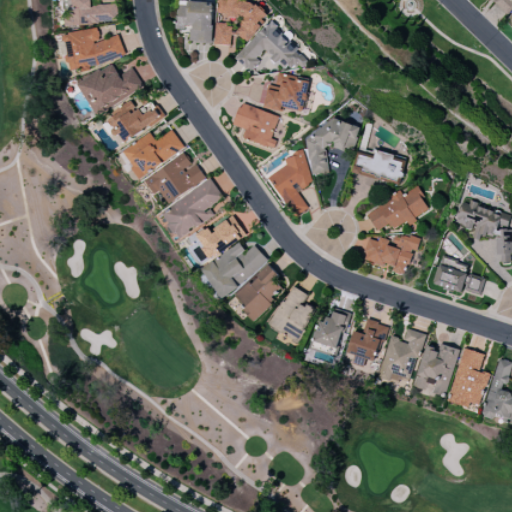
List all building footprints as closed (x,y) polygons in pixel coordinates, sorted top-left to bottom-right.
[(117,3),(98,3),(97,0),(63,0),(64,24),(117,23),(117,3)] [(217,22),(213,43),(229,46),(231,35),(239,36),(246,42),(262,24),(263,19),(268,14),(256,4),(243,1),(241,0),(218,0),(216,13),(244,19),(236,28),(230,27),(227,24),(217,22)] [(511,8),(511,0),(492,0),(507,14),(511,8)] [(212,43),(213,2),(179,1),(178,29),(190,29),(189,42),(212,43)] [(235,58),(249,71),(266,53),(284,70),(289,65),(295,71),(308,58),(269,21),(235,58)] [(125,58),(119,35),(100,40),(96,26),(62,35),(68,56),(66,57),(70,72),(125,58)] [(99,109),(144,88),(134,68),(119,75),(113,64),(76,83),(84,99),(92,95),(99,109)] [(263,107),(282,112),(283,107),(303,112),(310,83),(283,76),(279,91),(268,89),(263,107)] [(125,143),(165,117),(158,105),(142,116),(133,102),(106,119),(118,136),(120,135),(125,143)] [(279,116),(241,103),(233,125),(245,130),(243,137),(273,149),(276,140),(271,138),(279,116)] [(328,172),(325,146),(335,145),(353,151),(361,127),(345,122),(317,125),(313,137),(307,138),(311,173),(312,174),(328,172)] [(185,150),(173,130),(155,141),(151,133),(122,151),(138,178),(185,150)] [(374,158),(358,155),(354,173),(400,184),(405,162),(394,159),(395,155),(376,150),(374,158)] [(309,207),(298,191),(316,179),(298,151),(284,160),(287,165),(269,177),(295,217),(309,207)] [(167,204),(206,178),(196,163),(193,165),(185,153),(144,180),(153,194),(159,191),(167,204)] [(214,215),(209,207),(223,198),(211,180),(161,212),(178,239),(214,215)] [(376,231),(390,223),(392,229),(407,221),(408,223),(430,210),(417,185),(402,194),(401,193),(366,212),(376,231)] [(511,216),(497,210),(496,210),(475,202),(462,203),(456,217),(457,224),(471,229),(474,237),(479,239),(481,236),(498,236),(496,241),(496,254),(500,256),(500,263),(511,262),(511,231),(506,229),(511,216)] [(246,234),(233,216),(211,231),(208,226),(192,238),(195,242),(190,245),(197,256),(203,252),(208,260),(246,234)] [(408,276),(417,239),(394,233),(392,241),(379,237),(378,241),(368,239),(363,260),(394,267),(392,273),(408,276)] [(269,263),(256,245),(246,252),(240,243),(201,269),(220,297),(269,263)] [(432,282),(459,293),(469,268),(443,256),(432,282)] [(255,319),(272,304),(268,301),(282,288),(275,280),(280,276),(269,264),(234,297),(255,319)] [(481,295),(484,279),(466,276),(464,291),(481,295)] [(270,327),(299,342),(316,309),(303,303),(308,294),(291,285),(270,327)] [(314,341),(338,349),(350,315),(334,309),(331,318),(323,316),(314,341)] [(354,331),(348,353),(377,361),(387,326),(368,320),(364,333),(354,331)] [(424,334),(407,329),(404,340),(390,336),(378,378),(409,386),(424,334)] [(459,349),(441,344),(439,350),(426,346),(414,388),(445,397),(459,349)] [(449,401),(480,409),(489,373),(480,371),(485,353),(462,348),(449,401)] [(511,392),(505,390),(511,362),(498,358),(483,415),(511,422),(511,392)]
